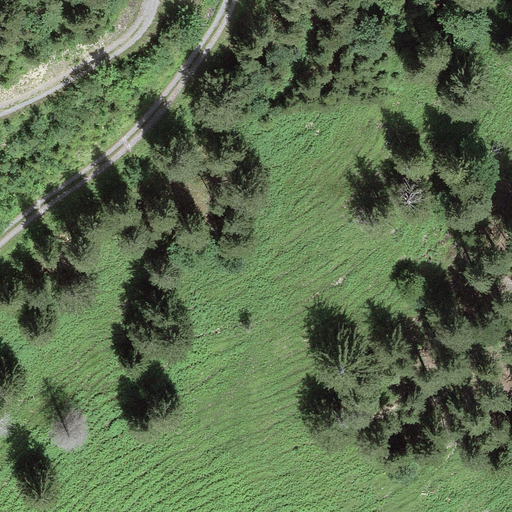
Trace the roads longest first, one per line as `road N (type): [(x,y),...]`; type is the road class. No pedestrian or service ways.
road 1 (track): [(230,0),(157,115),(0,241)]
road 2 (track): [(0,107),(119,44),(148,0)]
